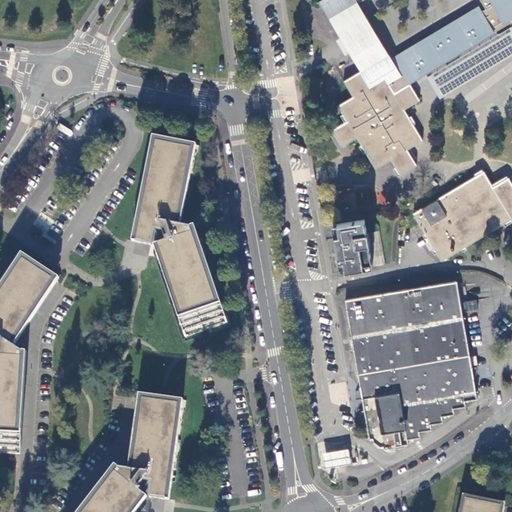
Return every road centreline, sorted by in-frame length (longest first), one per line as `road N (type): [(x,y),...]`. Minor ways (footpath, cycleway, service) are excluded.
road 1 (tertiary): [(151,88),(234,112),(289,429)]
road 2 (tertiary): [(511,413),(377,496)]
